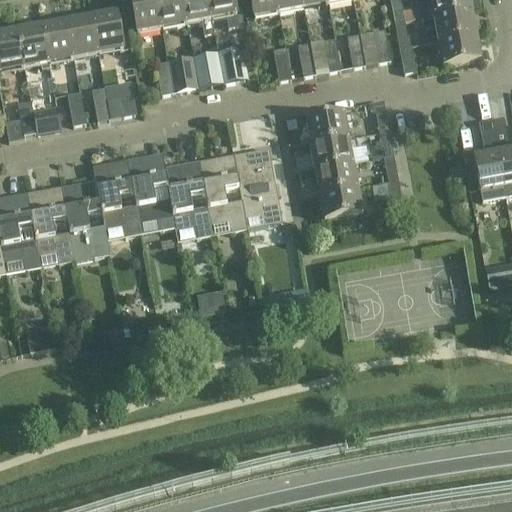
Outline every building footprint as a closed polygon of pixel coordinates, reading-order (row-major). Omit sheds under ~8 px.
[(137,39),(161,34),(154,0),(136,0),(130,1),(137,39)] [(154,0),(161,34),(186,30),(180,0),(154,0)] [(206,0),(180,0),(186,30),(201,27),(204,41),(214,39),(211,25),(206,0)] [(232,0),(206,0),(211,25),(226,22),(228,34),(244,31),(240,13),(235,14),(232,0)] [(249,0),(254,23),(279,19),(275,0),(249,0)] [(300,0),(275,0),(279,19),(303,14),(300,0)] [(326,0),(300,0),(303,14),(328,9),(326,0)] [(351,0),(326,0),(328,9),(353,5),(351,0)] [(428,0),(433,21),(471,14),(468,0),(428,0)] [(400,2),(390,4),(394,28),(404,27),(400,2)] [(471,14),(433,21),(437,46),(475,39),(471,14)] [(116,18),(91,22),(98,60),(123,55),(116,18)] [(74,64),(98,60),(91,22),(67,27),(74,64)] [(67,27),(42,32),(49,69),(74,64),(67,27)] [(409,51),(404,27),(394,28),(399,53),(409,51)] [(24,73),(49,69),(42,32),(17,36),(24,73)] [(384,35),(371,37),(377,69),(390,67),(384,35)] [(0,77),(24,73),(17,36),(0,39),(0,77)] [(480,65),(475,39),(437,46),(442,72),(480,65)] [(352,73),(365,71),(359,40),(346,42),(352,73)] [(341,76),(335,44),(322,46),(328,78),(341,76)] [(315,80),(309,49),(297,51),(303,83),(315,80)] [(412,51),(409,51),(399,53),(404,79),(416,77),(412,51)] [(291,85),(285,53),(273,56),(279,87),(291,85)] [(217,58),(223,89),(223,90),(248,85),(242,54),(217,58)] [(217,58),(192,63),(198,94),(223,89),(217,58)] [(198,94),(192,63),(168,68),(173,99),(198,94)] [(173,99),(168,68),(167,67),(155,70),(161,101),(173,99)] [(116,91),(120,110),(122,122),(135,120),(129,88),(116,91)] [(97,127),(110,125),(104,93),(92,95),(97,127)] [(85,129),(79,97),(67,100),(73,131),(85,129)] [(60,134),(55,102),(42,104),(48,136),(60,134)] [(36,138),(30,106),(18,109),(24,140),(36,138)] [(384,112),(374,113),(379,138),(389,136),(385,116),(384,112)] [(306,126),(310,151),(348,144),(343,119),(306,126)] [(495,124),(491,125),(505,202),(511,200),(511,154),(510,155),(504,122),(495,124)] [(482,206),(505,202),(491,125),(479,127),(485,159),(474,161),(480,195),(482,206)] [(389,136),(379,138),(383,162),(393,160),(389,136)] [(354,143),(348,144),(350,155),(356,153),(354,143)] [(352,168),(350,155),(348,144),(310,151),(315,175),(352,168)] [(268,154),(233,161),(239,192),(241,206),(244,223),(262,220),(264,232),(282,229),(268,154)] [(163,160),(127,166),(133,197),(136,211),(139,228),(156,225),(158,237),(175,234),(176,234),(164,174),(165,174),(163,160)] [(398,186),(393,160),(383,162),(388,187),(398,186)] [(233,161),(199,167),(205,199),(207,212),(210,229),(227,226),(230,239),(247,235),(244,223),(241,206),(226,209),(224,195),(239,192),(233,161)] [(127,166),(93,173),(95,186),(96,186),(102,218),(104,231),(105,235),(122,231),(125,244),(141,241),(139,228),(136,211),(120,214),(118,200),(133,197),(127,166)] [(165,174),(164,174),(176,234),(175,234),(175,236),(194,232),(197,245),(213,242),(210,229),(207,212),(192,215),(189,202),(205,199),(199,167),(165,174)] [(352,168),(315,175),(319,200),(357,193),(352,168)] [(95,186),(61,192),(67,224),(70,238),(75,267),(111,260),(108,247),(107,247),(105,235),(104,231),(88,234),(86,221),(102,218),(96,186),(95,186)] [(401,204),(398,186),(388,187),(391,205),(401,204)] [(61,192),(27,199),(38,261),(56,258),(58,270),(75,267),(70,238),(54,241),(51,227),(67,224),(61,192)] [(362,218),(357,193),(319,200),(324,225),(362,218)] [(27,199),(0,203),(0,245),(1,250),(4,267),(21,264),(23,276),(41,273),(38,261),(27,199)] [(501,274),(485,277),(489,296),(505,293),(501,274)] [(306,293),(290,296),(293,309),(308,306),(306,293)] [(290,296),(259,302),(262,316),(293,309),(290,296)] [(221,297),(210,300),(213,320),(225,318),(221,297)] [(258,301),(247,303),(249,316),(260,314),(258,301)] [(150,322),(135,325),(137,336),(153,333),(150,322)] [(51,332),(37,335),(41,357),(55,354),(51,332)] [(5,348),(0,348),(0,363),(8,362),(5,348)]
